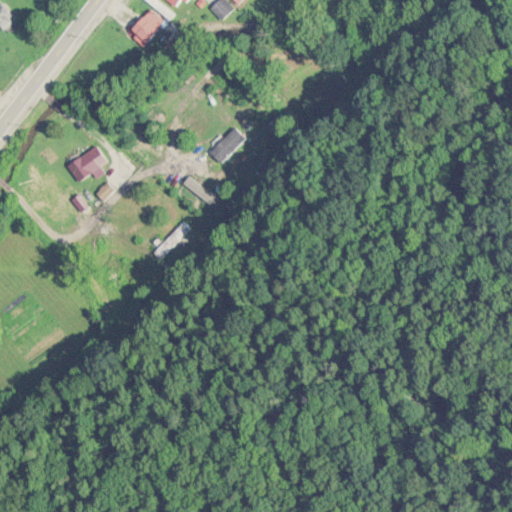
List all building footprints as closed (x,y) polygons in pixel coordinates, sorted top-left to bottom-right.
[(0,0),(0,30),(7,37),(22,22),(0,0)] [(166,0),(180,11),(188,0),(166,0)] [(146,49),(163,33),(149,19),(132,35),(146,49)] [(247,141),(236,131),(213,154),(223,165),(247,141)] [(71,167),(81,185),(92,179),(91,177),(101,171),(91,155),(71,167)]
